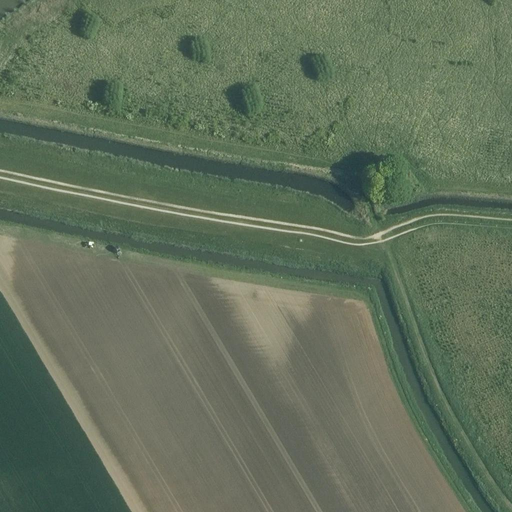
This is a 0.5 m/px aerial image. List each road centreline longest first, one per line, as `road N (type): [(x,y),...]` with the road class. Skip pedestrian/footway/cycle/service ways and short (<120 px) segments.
road 1 (unknown): [(511,220),(437,214),(363,239),(0,171)]
road 2 (track): [(511,508),(452,412),(348,169)]
